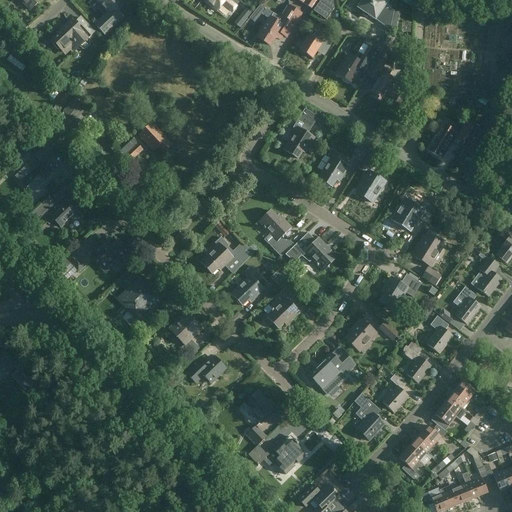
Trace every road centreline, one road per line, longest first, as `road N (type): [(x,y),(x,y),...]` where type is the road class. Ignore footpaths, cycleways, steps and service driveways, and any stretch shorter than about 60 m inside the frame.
road 1 (residential): [(373,247),(330,317),(277,376),(52,169)]
road 2 (tertiary): [(233,511),(66,331),(14,310)]
road 3 (residential): [(292,84),(245,155),(249,169),(373,247)]
road 4 (residential): [(350,481),(482,329)]
road 5 (residential): [(409,160),(417,0)]
road 6 (residential): [(292,84),(168,6)]
road 7 (residential): [(409,160),(292,84)]
